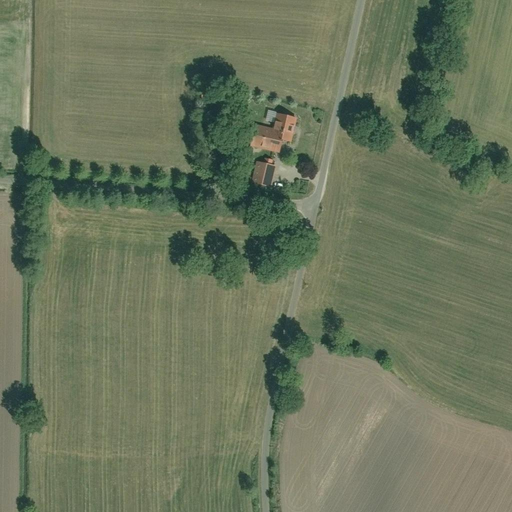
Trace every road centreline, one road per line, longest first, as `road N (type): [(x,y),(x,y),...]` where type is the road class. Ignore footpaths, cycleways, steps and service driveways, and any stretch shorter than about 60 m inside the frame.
road 1 (residential): [(0,179),(313,207)]
road 2 (residential): [(265,511),(268,407),(313,207)]
road 3 (residential): [(313,207),(362,0)]
